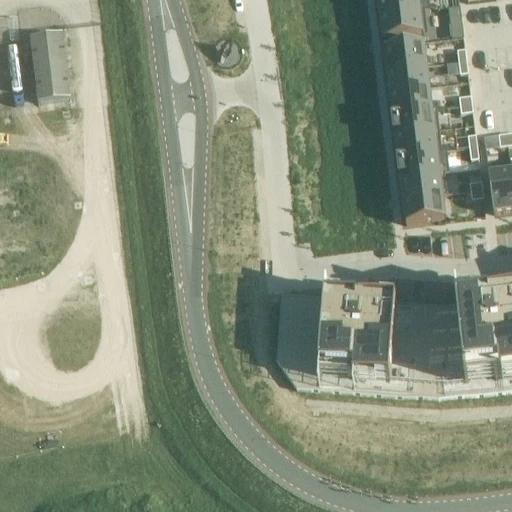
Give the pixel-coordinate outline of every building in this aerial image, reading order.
[(427,0),(377,0),(380,21),(425,16),(430,15),(427,0)] [(461,23),(460,10),(448,12),(449,24),(461,23)] [(425,16),(380,21),(383,44),(392,43),(392,49),(406,47),(405,41),(428,39),(425,16)] [(63,39),(30,42),(38,106),(70,102),(63,39)] [(424,47),(384,52),(387,74),(427,69),(424,47)] [(465,54),(457,55),(459,67),(467,66),(465,54)] [(467,66),(459,67),(460,79),(468,78),(467,66)] [(427,69),(387,74),(389,96),(429,91),(427,69)] [(429,91),(389,96),(392,118),(432,113),(429,91)] [(471,101),(459,102),(460,110),(472,109),(471,101)] [(472,109),(460,110),(461,118),(473,117),(472,109)] [(432,113),(392,118),(395,139),(440,134),(437,112),(432,113)] [(440,134),(395,139),(397,161),(442,155),(440,134)] [(506,139),(498,140),(500,152),(508,151),(506,139)] [(476,140),(468,141),(469,153),(477,152),(476,140)] [(477,152),(469,153),(471,165),(479,164),(477,152)] [(442,155),(397,161),(400,184),(445,178),(450,178),(447,155),(442,155)] [(511,170),(488,173),(493,218),(511,215),(511,176),(511,175),(511,170)] [(445,178),(400,184),(403,205),(443,200),(448,200),(445,178)] [(482,187),(470,188),(471,196),(483,195),(482,187)] [(483,195),(471,196),(472,204),(484,203),(483,195)] [(443,200),(403,205),(406,228),(434,225),(446,223),(443,200)] [(480,309),(478,309),(483,366),(511,363),(511,345),(508,305),(506,306),(505,300),(506,299),(480,307),(480,309)] [(282,300),(277,366),(297,393),(439,404),(511,396),(511,304),(508,305),(511,345),(511,363),(483,366),(478,309),(446,312),(375,307),(371,359),(343,356),(347,305),(346,305),(300,301),(281,300),(282,300)] [(347,305),(343,356),(371,359),(375,307),(374,307),(374,300),(348,303),(347,305)]
